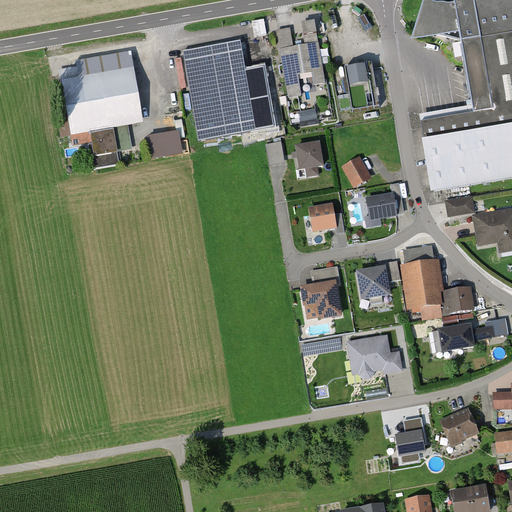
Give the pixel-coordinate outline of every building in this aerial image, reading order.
[(453,0),(454,7),(424,3),(410,45),(459,36),(461,45),(511,36),(511,0),(496,0),(474,4),(473,0),(453,0)] [(315,23),(302,25),(306,45),(319,43),(315,23)] [(290,29),(277,32),(280,50),(293,48),(290,29)] [(417,127),(429,198),(511,183),(511,39),(462,49),(473,118),(417,127)] [(326,42),(282,51),(296,125),(340,117),(326,42)] [(245,43),(187,53),(202,142),(260,132),(245,43)] [(367,66),(346,70),(350,91),(371,88),(367,66)] [(138,67),(62,79),(72,136),(147,123),(138,67)] [(276,111),(259,115),(263,134),(280,130),(276,111)] [(270,165),(286,164),(283,142),(268,144),(270,165)] [(321,145),(296,149),(300,174),(325,170),(321,145)] [(360,158),(342,169),(355,191),(373,180),(360,158)] [(394,195),(366,200),(371,225),(399,219),(394,195)] [(405,216),(401,195),(395,196),(399,217),(405,216)] [(473,199),(445,204),(448,220),(476,215),(473,199)] [(333,206),(310,211),(314,236),(338,231),(333,206)] [(511,210),(472,218),(478,250),(497,246),(499,257),(511,254),(511,210)] [(439,263),(401,269),(408,315),(446,309),(439,263)] [(385,269),(355,274),(361,304),(390,299),(385,269)] [(338,284),(300,290),(304,310),(312,309),(318,313),(321,323),(344,320),(338,284)] [(472,289),(444,293),(447,317),(475,313),(472,289)] [(458,317),(442,320),(443,326),(459,323),(458,317)] [(509,336),(506,321),(492,323),(495,338),(509,336)] [(471,327),(437,333),(441,355),(475,349),(471,327)] [(493,328),(472,332),(475,344),(495,340),(493,328)] [(388,337),(347,345),(353,379),(359,378),(365,383),(371,382),(376,375),(383,373),(384,377),(404,374),(400,354),(392,355),(388,337)] [(511,386),(511,389),(511,394),(493,395),(493,412),(511,411),(511,386)] [(468,411),(439,423),(450,449),(479,437),(468,411)] [(424,453),(420,434),(396,438),(400,458),(424,453)] [(511,434),(495,436),(497,457),(511,455),(511,434)] [(489,511),(485,489),(450,495),(452,511),(489,511)] [(430,511),(428,498),(408,502),(409,511),(430,511)]
